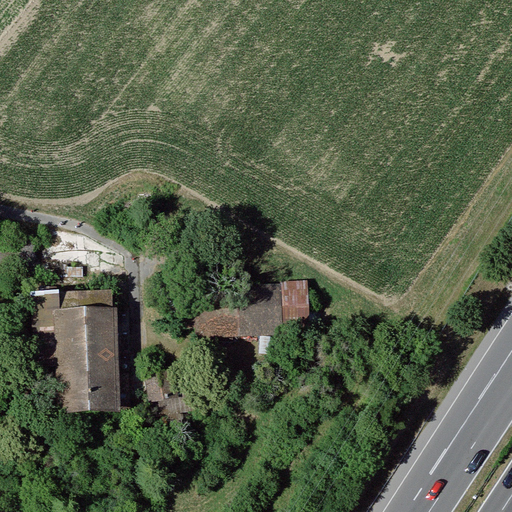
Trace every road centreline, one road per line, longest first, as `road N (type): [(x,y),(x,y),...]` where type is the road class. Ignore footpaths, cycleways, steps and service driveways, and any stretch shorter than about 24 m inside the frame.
road 1 (track): [(0,210),(73,225),(124,251),(133,262),(142,368)]
road 2 (motorway): [(511,387),(429,511)]
